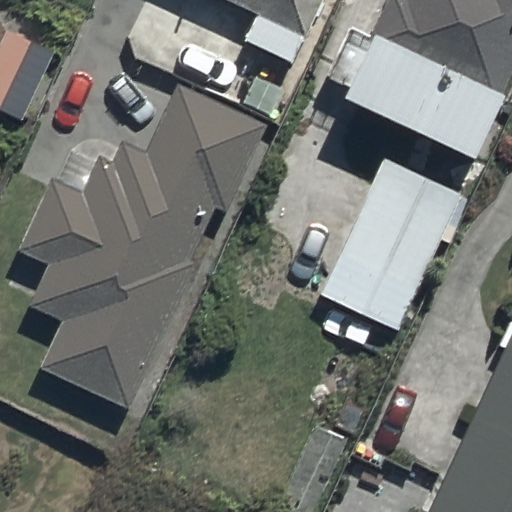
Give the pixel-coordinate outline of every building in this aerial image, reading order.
[(141,0),(126,31),(149,42),(142,57),(235,101),(256,58),(291,75),(326,0),(141,0)] [(511,0),(401,0),(401,1),(399,0),(388,0),(367,45),(347,35),(322,88),(347,101),(340,114),(466,175),(511,78),(511,0)] [(2,38),(0,42),(0,122),(21,133),(55,63),(2,38)] [(45,274),(29,320),(55,332),(35,375),(127,417),(194,273),(186,269),(210,215),(223,221),(263,135),(171,92),(139,162),(115,151),(106,170),(94,165),(79,199),(49,185),(15,260),(45,274)] [(458,204),(379,170),(321,298),(401,333),(458,204)] [(511,511),(511,302),(503,322),(511,326),(428,511),(511,511)]
